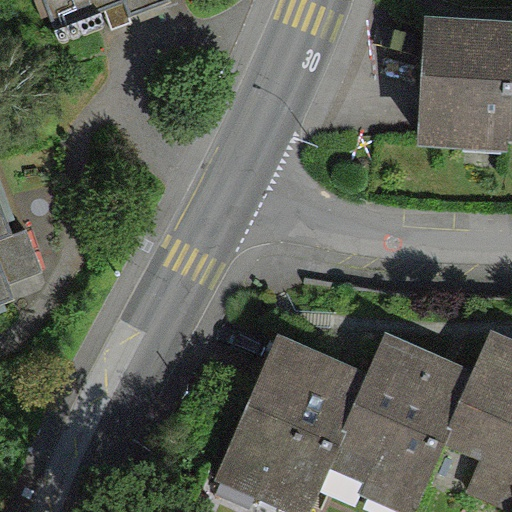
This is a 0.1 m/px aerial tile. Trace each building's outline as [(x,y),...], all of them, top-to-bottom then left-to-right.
[(0,0),(0,44),(127,0),(0,0)] [(423,138),(511,142),(511,11),(434,8),(423,138)] [(0,295),(9,292),(0,262),(0,295)] [(433,468),(511,502),(511,325),(498,319),(479,361),(433,468)] [(329,472),(415,509),(433,468),(479,361),(394,324),(375,368),(329,472)] [(375,368),(281,328),(218,471),(311,511),(329,472),(375,368)]
